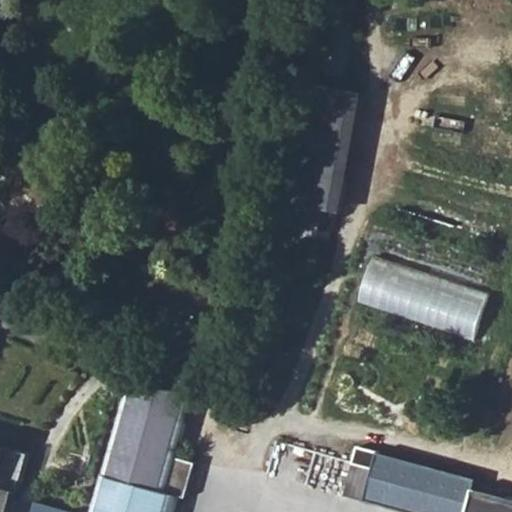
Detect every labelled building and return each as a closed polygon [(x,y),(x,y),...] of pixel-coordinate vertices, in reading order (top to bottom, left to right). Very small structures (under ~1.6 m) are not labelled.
[(327,70),(350,73),(355,23),(332,21),(327,70)] [(314,90),(287,207),(324,216),(351,98),(314,90)] [(376,259),(362,300),(475,338),(489,296),(376,259)] [(217,329),(173,310),(160,337),(205,357),(217,329)] [(106,480),(96,511),(176,511),(179,503),(168,499),(176,475),(179,465),(190,427),(198,405),(179,398),(135,384),(106,480)] [(28,454),(0,445),(0,511),(14,511),(17,506),(28,454)] [(511,511),(511,496),(478,488),(481,474),(360,445),(348,493),(425,511),(511,511)] [(254,511),(266,464),(223,453),(208,511),(254,511)] [(300,511),(310,475),(266,464),(254,511),(300,511)] [(75,511),(36,502),(34,511),(75,511)]
